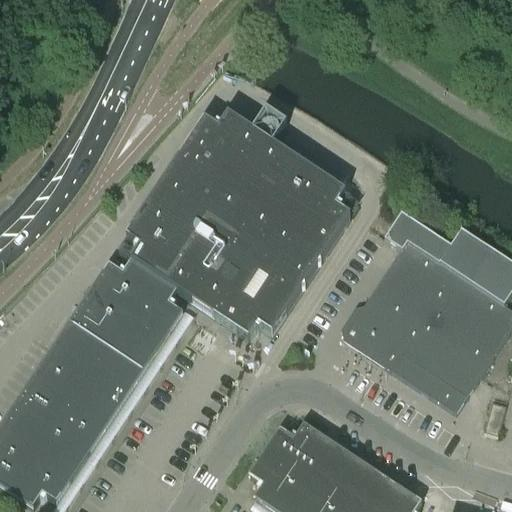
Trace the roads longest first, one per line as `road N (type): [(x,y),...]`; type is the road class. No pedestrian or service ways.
road 1 (unclassified): [(511,491),(426,464),(315,395),(279,390),(255,402),(184,511)]
road 2 (tertiary): [(50,190),(146,0)]
